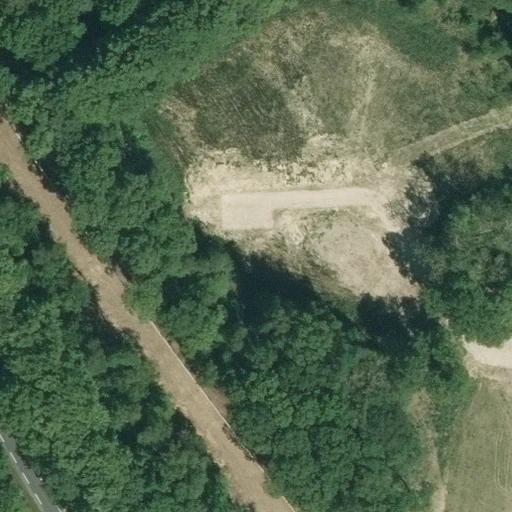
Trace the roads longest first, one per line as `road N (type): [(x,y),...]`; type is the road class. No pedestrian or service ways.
road 1 (unknown): [(505,332),(436,329),(354,187),(248,182)]
road 2 (unknown): [(511,332),(505,332),(504,511)]
road 3 (primary): [(72,511),(0,391)]
